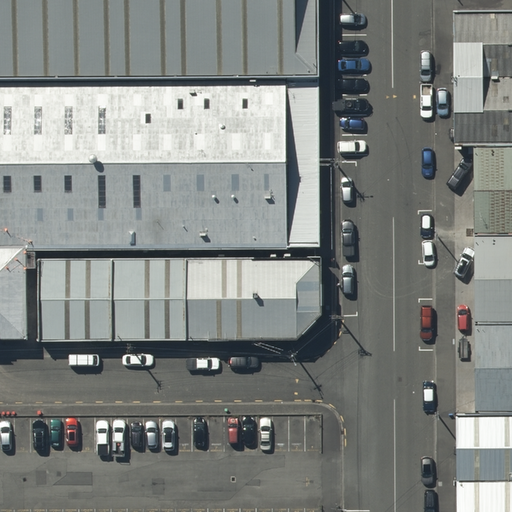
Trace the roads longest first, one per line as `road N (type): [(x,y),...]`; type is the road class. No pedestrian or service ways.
road 1 (unclassified): [(0,384),(394,379)]
road 2 (tertiary): [(392,0),(394,379)]
road 3 (tertiary): [(394,379),(394,511)]
